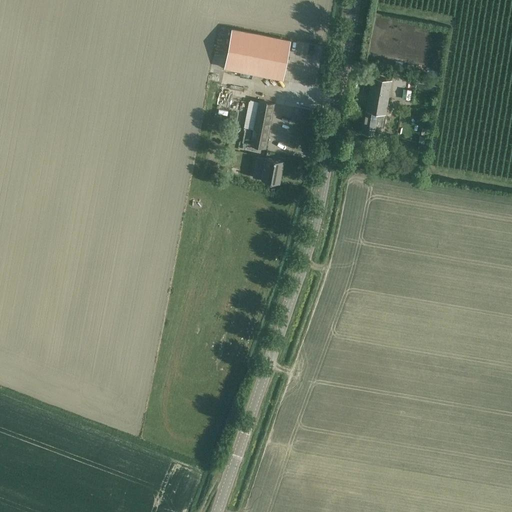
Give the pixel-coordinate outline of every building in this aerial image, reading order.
[(283,79),(290,39),(231,28),(224,67),(283,79)] [(438,78),(417,75),(415,87),(436,90),(438,78)] [(383,126),(391,79),(371,76),(362,132),(373,133),(374,125),(383,126)] [(258,101),(249,100),(246,122),(254,123),(250,144),(266,147),(274,104),(258,101)] [(248,143),(251,128),(245,127),(242,142),(248,143)] [(236,183),(242,160),(228,156),(222,180),(236,183)] [(283,161),(265,157),(262,179),(279,182),(283,161)]
